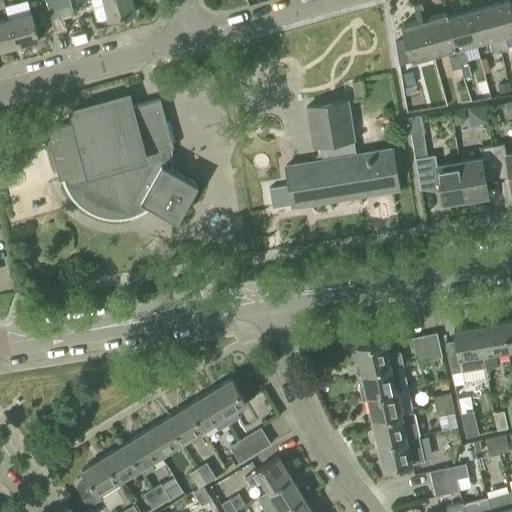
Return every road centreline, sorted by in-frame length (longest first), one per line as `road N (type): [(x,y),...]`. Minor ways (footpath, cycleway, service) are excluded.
road 1 (residential): [(0,346),(272,297)]
road 2 (residential): [(272,297),(511,259)]
road 3 (residential): [(369,511),(293,390),(272,297)]
road 4 (residential): [(0,93),(192,40)]
road 5 (residential): [(192,40),(335,0)]
